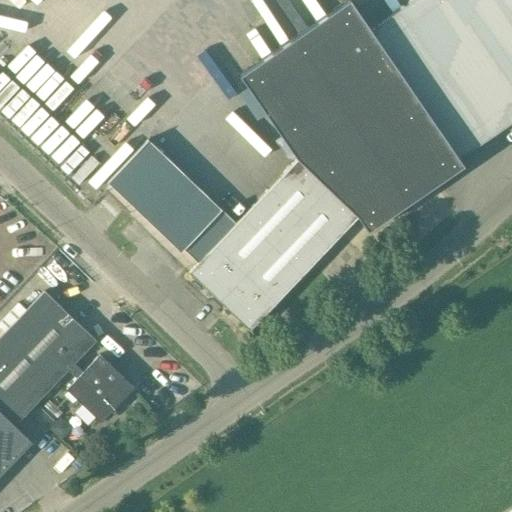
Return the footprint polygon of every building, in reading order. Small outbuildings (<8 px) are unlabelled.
[(39,0),(55,14),(67,0),(39,0)] [(349,0),(239,75),(297,159),(358,217),(368,231),(463,166),(459,159),(370,31),(349,0)] [(511,122),(511,0),(414,0),(370,31),(459,159),(511,122)] [(235,223),(148,139),(107,182),(180,252),(183,249),(198,263),(235,223)] [(198,263),(188,273),(249,331),(358,217),(297,159),(235,223),(198,263)] [(0,474),(31,442),(14,425),(67,370),(77,379),(82,372),(73,363),(95,341),(44,291),(0,336),(0,474)] [(82,372),(77,379),(67,389),(100,421),(132,388),(99,355),(82,372)]
